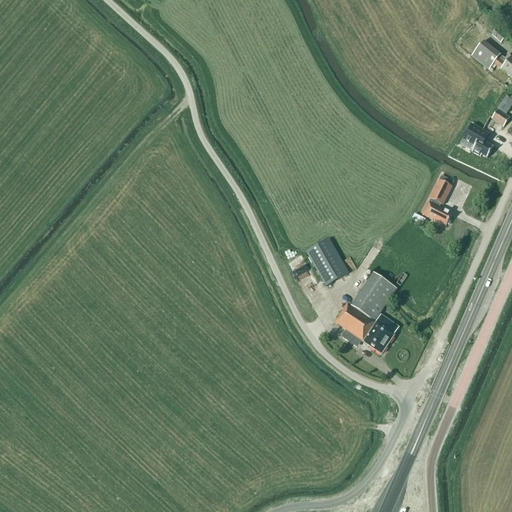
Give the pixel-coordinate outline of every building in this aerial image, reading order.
[(506,38),(497,30),(491,36),(501,44),(506,38)] [(511,58),(508,56),(505,60),(483,43),(472,58),(489,71),(494,65),(511,79),(511,58)] [(498,111),(491,120),(503,128),(509,119),(498,111)] [(471,126),(462,142),(474,148),(472,153),(480,158),(482,156),(487,159),(493,149),(479,141),(484,133),(471,126)] [(433,221),(433,220),(446,227),(452,215),(439,209),(441,205),(443,206),(452,188),(439,182),(430,200),(431,200),(429,204),(428,203),(422,216),(433,221)] [(328,240),(306,253),(326,287),(348,274),(328,240)] [(374,324),(397,290),(373,275),(351,308),(348,306),(335,325),(381,356),(394,337),(394,336),(399,329),(381,316),(375,324),(374,324)]
